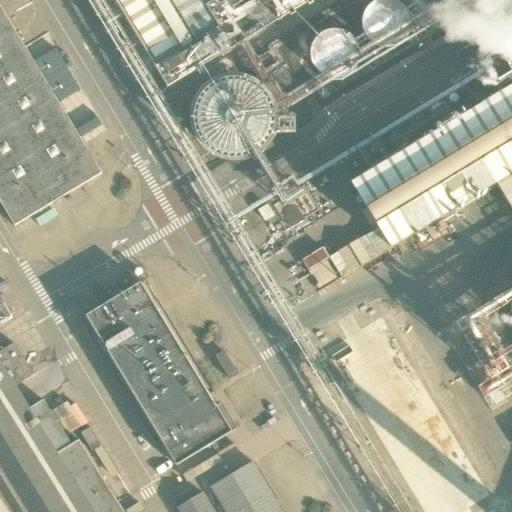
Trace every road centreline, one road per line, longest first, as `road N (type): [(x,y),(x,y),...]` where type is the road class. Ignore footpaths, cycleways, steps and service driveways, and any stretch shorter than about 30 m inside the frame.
road 1 (unknown): [(0,246),(34,301),(511,12)]
road 2 (unknown): [(34,301),(163,511)]
